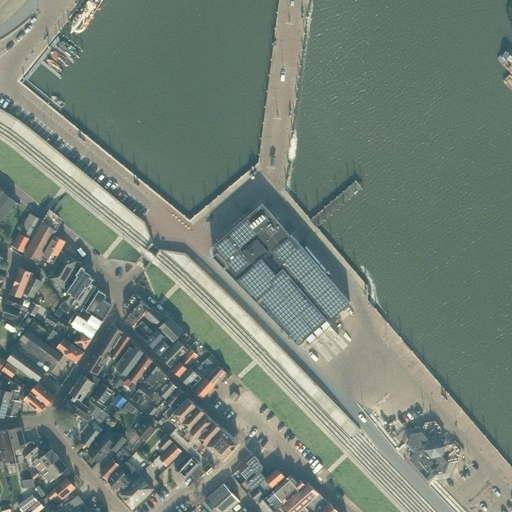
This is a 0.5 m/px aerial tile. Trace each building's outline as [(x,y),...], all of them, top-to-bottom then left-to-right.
[(60,17),(73,1),(71,0),(65,0),(55,12),(60,17)] [(21,98),(30,106),(38,97),(28,89),(27,90),(20,84),(16,89),(23,96),(21,98)] [(111,171),(116,168),(112,160),(107,163),(111,171)] [(0,223),(16,202),(2,192),(0,194),(0,223)] [(350,303),(291,234),(290,235),(262,203),(213,246),(218,252),(213,257),(299,344),(328,320),(329,321),(350,303)] [(33,238),(42,220),(30,213),(20,231),(33,238)] [(152,232),(155,222),(147,220),(149,215),(140,213),(139,218),(143,219),(140,229),(152,232)] [(56,231),(48,224),(43,221),(37,231),(25,252),(28,253),(28,252),(41,259),(56,231)] [(13,245),(25,251),(32,239),(20,233),(13,245)] [(53,263),(65,241),(55,236),(43,257),(53,263)] [(66,288),(81,263),(61,251),(46,277),(66,288)] [(86,269),(82,266),(66,291),(76,298),(70,307),(79,315),(97,287),(91,284),(94,280),(90,277),(90,275),(84,271),(86,269)] [(21,296),(31,276),(33,273),(22,268),(11,292),(21,296)] [(29,300),(31,296),(34,297),(41,282),(31,276),(21,296),(29,300)] [(99,290),(97,287),(79,315),(88,321),(93,315),(103,321),(111,308),(111,304),(105,301),(107,297),(106,295),(99,290)] [(144,297),(141,300),(138,297),(132,294),(124,303),(130,309),(131,307),(134,310),(126,319),(134,327),(150,308),(152,305),(144,297)] [(24,308),(22,307),(24,299),(10,295),(7,306),(27,313),(28,312),(29,309),(24,307),(24,308)] [(29,309),(28,312),(34,315),(39,306),(33,302),(29,309)] [(27,313),(7,306),(3,317),(17,321),(20,313),(22,314),(21,317),(24,318),(27,313)] [(164,316),(153,307),(152,306),(145,315),(157,325),(163,318),(164,316)] [(75,313),(69,323),(73,326),(73,327),(78,331),(91,339),(103,321),(93,315),(88,321),(79,315),(75,313)] [(58,321),(50,316),(47,321),(55,326),(58,321)] [(184,332),(169,318),(167,316),(164,319),(163,318),(157,325),(160,328),(158,330),(146,341),(160,354),(174,341),(184,332)] [(135,329),(146,340),(154,332),(143,321),(135,329)] [(33,324),(29,330),(40,339),(46,330),(34,322),(33,324)] [(123,333),(113,324),(86,366),(85,368),(91,371),(92,370),(98,374),(101,369),(101,368),(106,359),(107,359),(123,333)] [(49,342),(53,335),(56,332),(50,328),(43,338),(49,342)] [(56,366),(62,355),(40,339),(29,330),(21,340),(56,366)] [(76,335),(72,340),(85,349),(88,343),(91,339),(78,331),(76,335)] [(189,348),(190,347),(186,342),(190,337),(186,333),(180,339),(169,351),(170,352),(164,358),(172,366),(189,348)] [(116,361),(121,354),(131,340),(123,334),(109,356),(116,361)] [(63,354),(76,363),(84,353),(65,339),(61,344),(58,342),(55,347),(63,353),(63,354)] [(50,374),(56,366),(21,340),(16,348),(46,371),(50,374)] [(145,354),(133,345),(133,346),(130,344),(114,366),(128,376),(145,354)] [(16,348),(14,350),(12,348),(8,352),(11,354),(7,360),(37,383),(46,371),(16,348)] [(188,369),(187,368),(198,356),(191,350),(180,362),(179,361),(172,369),(181,377),(188,369)] [(212,354),(206,360),(210,364),(216,357),(212,354)] [(144,382),(157,366),(145,355),(128,378),(134,382),(130,388),(135,392),(139,387),(140,387),(144,382)] [(198,373),(205,366),(200,360),(192,368),(198,373)] [(8,363),(2,371),(7,374),(13,366),(8,363)] [(159,388),(156,386),(160,381),(164,384),(169,378),(157,366),(144,382),(154,389),(156,391),(159,388)] [(207,378),(215,385),(226,373),(218,366),(207,378)] [(198,374),(197,375),(190,368),(188,369),(181,377),(188,385),(190,383),(193,387),(201,378),(198,374)] [(90,374),(84,370),(83,372),(79,378),(95,389),(97,386),(101,381),(100,381),(90,374)] [(14,385),(15,383),(5,376),(3,382),(0,393),(0,415),(4,417),(5,414),(10,399),(11,396),(13,389),(14,385)] [(71,390),(87,400),(95,389),(79,378),(71,390)] [(119,388),(124,382),(118,378),(113,385),(119,388)] [(213,387),(215,385),(207,378),(195,391),(203,399),(206,395),(208,397),(216,389),(213,387)] [(167,399),(176,388),(169,381),(159,392),(167,399)] [(31,392),(47,406),(54,397),(38,384),(31,392)] [(103,404),(113,392),(103,384),(90,400),(103,411),(106,407),(103,404)] [(141,405),(146,400),(147,401),(152,395),(154,398),(152,401),(157,405),(162,399),(143,384),(137,392),(133,398),(141,405)] [(170,415),(175,409),(173,408),(186,395),(178,387),(166,400),(172,406),(164,414),(167,417),(170,415)] [(13,389),(11,396),(10,399),(17,401),(20,391),(13,389)] [(31,392),(28,390),(26,389),(21,395),(26,398),(24,400),(39,413),(47,406),(31,392)] [(96,407),(87,400),(71,390),(69,394),(62,403),(83,418),(88,421),(92,416),(90,414),(96,407)] [(229,397),(235,402),(239,397),(234,392),(229,397)] [(190,453),(187,456),(174,469),(185,479),(191,473),(198,479),(206,471),(208,474),(222,461),(238,444),(197,406),(188,398),(168,419),(177,428),(170,435),(190,453)] [(10,399),(5,414),(16,415),(20,402),(10,399)] [(119,406),(132,416),(136,411),(123,401),(119,406)] [(152,415),(158,408),(154,405),(148,412),(152,415)] [(104,421),(109,415),(104,411),(99,416),(104,421)] [(142,415),(137,421),(142,425),(147,419),(142,415)] [(72,417),(69,421),(75,426),(79,422),(72,417)] [(144,439),(155,428),(147,421),(131,439),(128,442),(133,447),(142,437),(144,439)] [(82,422),(75,430),(79,433),(86,425),(82,422)] [(96,423),(92,428),(92,427),(92,426),(88,423),(83,429),(81,432),(85,435),(81,440),(89,447),(100,434),(99,433),(103,429),(96,423)] [(39,450),(33,442),(25,444),(21,427),(9,430),(14,450),(21,448),(21,451),(28,459),(39,450)] [(10,465),(16,464),(13,446),(12,446),(9,430),(0,431),(0,444),(1,448),(9,447),(10,450),(7,450),(1,452),(4,466),(10,465)] [(111,440),(104,433),(87,452),(99,463),(105,455),(106,456),(110,451),(112,448),(116,452),(128,439),(119,432),(111,440)] [(428,480),(434,475),(445,473),(448,463),(442,455),(445,446),(438,438),(428,440),(422,432),(412,434),(408,444),(415,451),(411,461),(428,480)] [(167,436),(158,444),(164,450),(173,442),(167,436)] [(128,442),(124,447),(129,451),(133,447),(128,442)] [(167,466),(181,452),(175,445),(160,459),(167,466)] [(129,451),(124,447),(121,451),(128,457),(131,453),(129,451)] [(36,459),(31,463),(34,467),(41,462),(45,467),(46,469),(59,458),(51,449),(45,455),(41,450),(34,457),(36,459)] [(118,461),(124,454),(120,451),(100,472),(107,479),(119,466),(114,461),(116,458),(118,461)] [(247,479),(240,484),(240,485),(248,494),(265,478),(259,471),(261,469),(262,466),(257,462),(259,460),(254,456),(239,470),(247,479)] [(46,469),(45,467),(39,472),(42,476),(48,471),(55,478),(67,467),(59,458),(46,469)] [(140,473),(135,469),(127,461),(120,469),(120,468),(108,480),(117,489),(123,482),(126,484),(131,479),(132,481),(140,473)] [(268,492),(272,488),(284,477),(283,475),(283,473),(281,471),(280,472),(277,469),(265,479),(260,483),(250,492),(257,501),(268,492)] [(153,489),(140,475),(139,475),(120,493),(125,498),(123,499),(132,508),(153,489)] [(273,511),(283,503),(304,485),(300,480),(297,483),(290,475),(273,491),(268,495),(259,504),(266,511),(273,511)] [(33,479),(23,480),(24,487),(34,486),(33,479)] [(62,499),(75,488),(67,479),(48,495),(52,500),(58,494),(62,499)] [(319,494),(318,493),(307,483),(275,511),(297,511),(307,504),(319,494)] [(223,484),(207,498),(214,506),(213,508),(215,511),(226,511),(239,501),(223,484)] [(83,488),(71,498),(77,505),(89,495),(83,488)] [(28,497),(18,505),(23,511),(33,504),(38,501),(33,494),(28,497)] [(318,511),(328,503),(319,494),(307,504),(314,511),(312,511),(318,511)] [(89,495),(77,505),(82,511),(83,511),(95,502),(89,495)] [(210,511),(215,511),(213,508),(214,506),(207,498),(202,503),(210,511)] [(32,511),(38,511),(44,507),(38,501),(30,508),(32,511)] [(95,502),(83,511),(97,511),(101,509),(95,502)] [(336,511),(329,503),(328,503),(318,511),(336,511)]
